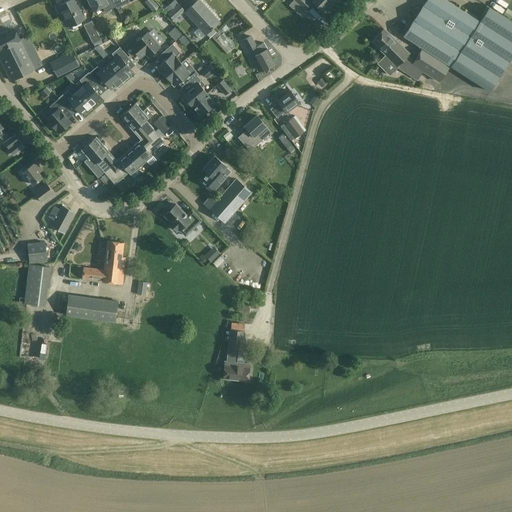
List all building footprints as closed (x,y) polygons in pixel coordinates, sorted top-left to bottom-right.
[(79,11),(73,0),(70,0),(59,6),(66,19),(63,21),(67,28),(84,19),(80,10),(79,11)] [(87,0),(93,11),(102,7),(105,13),(116,7),(112,0),(87,0)] [(159,7),(152,0),(146,0),(144,2),(153,12),(159,7)] [(167,14),(168,14),(179,4),(175,0),(173,0),(163,10),(167,14)] [(219,22),(199,0),(186,12),(206,34),(219,22)] [(311,4),(307,0),(294,0),(289,5),(302,17),(307,12),(305,10),(311,4)] [(333,0),(313,0),(312,1),(321,10),(331,0),(333,0)] [(480,21),(446,0),(426,0),(421,9),(418,8),(414,8),(412,12),(412,16),(415,18),(403,36),(422,49),(449,66),(490,92),(511,57),(511,21),(489,7),(480,21)] [(179,4),(168,14),(174,20),(185,10),(179,4)] [(271,7),(266,13),(270,17),(275,11),(271,7)] [(101,40),(92,21),(83,25),(93,44),(101,40)] [(238,39),(225,24),(208,41),(223,57),(237,45),(238,39)] [(176,26),(168,31),(175,39),(182,33),(176,26)] [(35,69),(15,30),(0,37),(0,58),(11,81),(35,69)] [(409,54),(385,30),(372,41),(386,55),(378,63),(389,75),(398,67),(405,71),(410,63),(439,81),(449,66),(422,49),(413,62),(407,56),(409,54)] [(159,47),(147,33),(131,46),(129,43),(123,47),(131,57),(136,53),(140,57),(145,53),(148,56),(159,47)] [(178,38),(183,43),(188,38),(182,33),(178,38)] [(257,47),(251,36),(243,40),(248,52),(251,50),(253,56),(262,73),(276,65),(267,49),(264,43),(257,47)] [(103,57),(107,54),(99,43),(94,47),(103,57)] [(172,44),(160,54),(161,54),(167,58),(157,66),(159,68),(158,70),(163,76),(164,74),(166,76),(181,63),(176,57),(180,52),(172,44)] [(115,58),(108,64),(123,81),(129,76),(128,74),(132,70),(123,60),(128,57),(120,47),(111,54),(115,58)] [(186,68),(181,63),(166,76),(167,77),(165,78),(170,85),(172,83),(174,85),(183,77),(186,83),(186,84),(198,74),(191,65),(186,68)] [(69,71),(65,64),(52,70),(56,78),(69,71)] [(123,81),(108,64),(101,70),(97,66),(89,73),(97,81),(96,82),(97,83),(102,79),(111,89),(115,85),(116,86),(123,81)] [(216,70),(210,64),(206,68),(202,71),(207,78),(216,70)] [(78,90),(91,105),(101,97),(91,86),(96,82),(97,81),(89,73),(88,72),(79,80),(84,85),(78,90)] [(225,96),(232,89),(223,79),(216,85),(225,96)] [(191,106),(206,93),(202,87),(205,84),(201,80),(182,95),(184,98),(183,99),(188,106),(190,104),(191,106)] [(51,93),(46,87),(39,92),(44,98),(51,93)] [(81,114),(91,105),(78,90),(73,95),(71,94),(67,90),(58,98),(66,107),(71,103),(81,114)] [(299,103),(291,91),(278,100),(279,102),(270,109),(277,118),(286,112),(299,103)] [(206,93),(191,106),(192,106),(200,116),(218,100),(214,96),(211,98),(206,93)] [(72,115),(66,107),(58,98),(49,106),(54,112),(46,118),(49,122),(48,122),(56,130),(59,133),(71,122),(65,116),(69,112),(72,115)] [(127,124),(142,111),(135,103),(120,116),(127,124)] [(142,111),(127,124),(133,131),(135,130),(139,135),(139,134),(142,132),(146,136),(154,129),(146,120),(149,118),(148,118),(152,115),(147,108),(146,108),(143,111),(142,111)] [(162,114),(153,121),(162,133),(171,126),(162,114)] [(267,126),(257,115),(245,126),(247,129),(238,137),(247,146),(256,138),(255,136),(267,126)] [(304,132),(293,117),(282,125),(292,140),(304,132)] [(160,136),(154,129),(146,136),(142,132),(139,134),(139,135),(144,140),(149,136),(153,141),(160,136)] [(228,131),(223,136),(227,140),(232,136),(228,131)] [(24,147),(15,135),(5,142),(14,154),(24,147)] [(81,150),(88,158),(103,144),(96,136),(81,150)] [(164,142),(160,136),(153,141),(149,136),(144,140),(141,142),(139,140),(132,147),(145,162),(147,161),(150,165),(156,160),(151,153),(164,142)] [(111,158),(107,153),(109,152),(103,144),(88,158),(94,165),(96,163),(104,171),(112,165),(108,161),(111,158)] [(124,153),(138,169),(145,162),(132,147),(124,153)] [(128,172),(130,175),(134,179),(140,173),(137,169),(138,169),(124,153),(117,159),(119,161),(116,163),(117,164),(112,168),(117,173),(110,179),(115,184),(128,172)] [(226,166),(214,156),(203,169),(207,174),(202,180),(214,190),(228,174),(223,169),(226,166)] [(112,165),(104,171),(110,179),(117,173),(112,168),(117,164),(116,163),(111,158),(108,161),(112,165)] [(42,170),(36,162),(23,171),(33,185),(42,178),(38,173),(42,170)] [(251,192),(236,179),(209,209),(224,222),(251,192)] [(54,193),(46,183),(34,192),(41,202),(54,193)] [(174,205),(173,204),(168,209),(170,210),(164,215),(171,222),(169,223),(176,231),(178,229),(179,230),(180,230),(185,236),(202,220),(192,210),(187,215),(176,204),(174,205)] [(75,213),(62,206),(59,210),(54,207),(49,217),(54,220),(51,226),(64,233),(75,213)] [(124,242),(107,240),(103,270),(83,268),(82,278),(102,281),(102,282),(122,284),(126,257),(122,256),(124,242)] [(45,242),(28,244),(30,263),(47,261),(45,242)] [(214,247),(204,255),(211,262),(220,253),(214,247)] [(221,254),(212,262),(216,267),(225,258),(221,254)] [(49,267),(29,265),(25,298),(19,297),(18,303),(45,306),(49,267)] [(139,281),(137,294),(146,296),(148,283),(139,281)] [(118,301),(68,294),(65,315),(115,322),(118,301)] [(245,331),(229,329),(227,346),(228,346),(227,362),(224,361),(223,378),(248,381),(250,364),(237,363),(238,347),(243,348),(245,331)]
